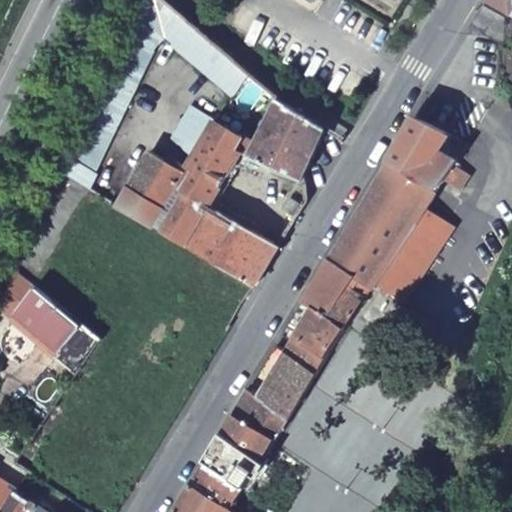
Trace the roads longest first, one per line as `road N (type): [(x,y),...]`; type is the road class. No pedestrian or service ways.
road 1 (residential): [(456,0),(147,511)]
road 2 (residential): [(0,237),(117,0)]
road 3 (primary): [(0,127),(63,0)]
